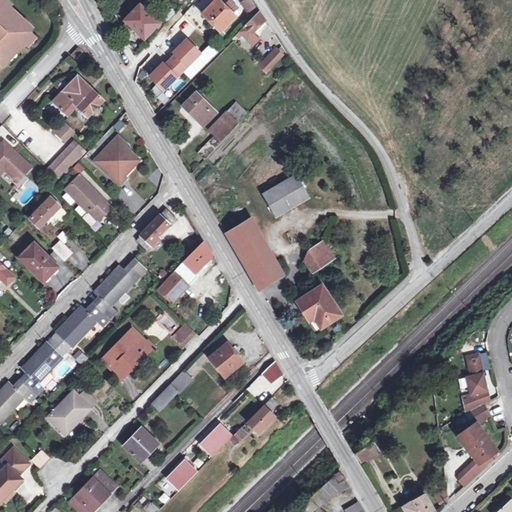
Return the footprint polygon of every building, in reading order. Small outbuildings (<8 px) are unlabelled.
[(228,2),(224,6),(217,0),(204,14),(220,31),(234,16),(230,12),(234,8),(228,2)] [(252,21),(259,14),(249,0),(241,6),(252,21)] [(5,15),(9,10),(0,1),(0,64),(18,45),(23,50),(32,40),(5,15)] [(140,5),(126,21),(145,38),(159,23),(140,5)] [(264,21),(259,14),(252,21),(239,34),(252,46),(259,40),(253,33),(264,21)] [(191,35),(196,29),(187,22),(172,43),(177,47),(188,32),(191,35)] [(189,38),(151,78),(167,94),(206,54),(189,38)] [(258,66),(267,75),(286,55),(277,46),(258,66)] [(87,118),(102,101),(77,78),(54,103),(65,114),(74,105),(87,118)] [(201,120),(213,107),(194,90),(182,102),(201,120)] [(212,126),(217,133),(237,116),(230,107),(209,123),(212,126)] [(64,141),(72,133),(61,122),(53,130),(64,141)] [(217,133),(212,126),(192,140),(198,149),(217,133)] [(128,167),(136,159),(126,149),(127,148),(117,138),(93,164),(119,188),(125,181),(115,173),(124,163),(128,167)] [(17,177),(22,177),(30,169),(3,144),(0,147),(0,151),(1,153),(0,153),(0,176),(4,172),(13,181),(17,177)] [(69,148),(80,158),(83,154),(73,144),(69,148)] [(80,158),(69,148),(47,171),(58,181),(80,158)] [(139,162),(136,159),(128,167),(131,170),(139,162)] [(77,174),(84,171),(81,164),(74,166),(77,174)] [(91,208),(102,218),(111,210),(79,177),(65,190),(87,212),(91,208)] [(307,200),(294,177),(261,197),(276,220),(307,200)] [(52,215),(59,208),(51,200),(50,202),(45,198),(29,215),(33,219),(31,220),(39,228),(52,215)] [(59,208),(52,215),(58,221),(65,214),(59,208)] [(98,223),(102,218),(91,208),(87,212),(98,223)] [(171,228),(177,221),(166,210),(136,240),(148,252),(160,239),(158,238),(168,227),(171,228)] [(228,236),(234,247),(255,234),(249,224),(228,236)] [(255,234),(234,247),(261,291),(283,277),(277,265),(272,268),(255,234)] [(50,248),(54,251),(64,262),(71,254),(58,241),(50,248)] [(323,241),(312,249),(306,262),(314,275),(335,261),(323,241)] [(64,262),(54,251),(48,257),(34,243),(20,259),(43,282),(64,262)] [(212,259),(203,243),(163,284),(157,290),(170,304),(198,277),(196,274),(212,259)] [(130,266),(140,276),(145,272),(136,263),(137,262),(135,260),(130,266)] [(1,265),(0,264),(0,282),(2,280),(7,285),(13,278),(1,265)] [(134,282),(140,276),(130,266),(124,272),(134,282)] [(92,304),(109,320),(116,313),(111,308),(134,282),(124,272),(119,267),(96,293),(100,297),(92,304)] [(343,314),(323,286),(300,302),(318,330),(343,314)] [(60,334),(65,339),(72,346),(73,347),(96,323),(101,328),(109,320),(92,304),(86,311),(82,308),(58,332),(60,334)] [(171,334),(179,327),(166,311),(157,317),(171,334)] [(183,325),(173,335),(182,344),(192,334),(183,325)] [(120,362),(130,372),(150,351),(132,333),(103,362),(108,367),(114,362),(117,364),(120,362)] [(54,340),(66,352),(72,346),(65,339),(60,334),(54,340)] [(54,340),(48,346),(61,357),(66,352),(54,340)] [(44,388),(39,383),(49,372),(62,358),(61,357),(48,346),(47,344),(24,367),(28,372),(20,380),(37,395),(44,388)] [(224,379),(241,365),(226,346),(209,360),(224,379)] [(82,354),(76,360),(82,366),(87,361),(85,360),(87,358),(82,354)] [(483,404),(489,400),(477,354),(465,357),(470,376),(466,377),(471,394),(462,396),(467,414),(471,411),(483,404)] [(465,357),(461,358),(466,377),(470,376),(465,357)] [(114,362),(108,367),(121,381),(130,372),(120,362),(117,364),(114,362)] [(275,364),(266,373),(274,384),(282,377),(275,364)] [(49,372),(39,383),(44,388),(54,377),(49,372)] [(168,386),(175,392),(178,395),(190,381),(182,372),(168,386)] [(259,398),(268,389),(257,378),(248,388),(259,398)] [(37,395),(20,380),(14,387),(9,383),(0,392),(0,420),(1,422),(24,398),(30,403),(37,395)] [(175,392),(168,386),(152,403),(159,410),(175,392)] [(246,423),(258,435),(276,416),(271,411),(278,403),(272,397),(246,423)] [(83,417),(66,401),(40,427),(57,444),(83,417)] [(456,432),(477,459),(469,466),(477,475),(496,457),(498,455),(495,453),(498,450),(478,423),(490,416),(483,404),(471,411),(477,422),(475,423),(463,430),(461,428),(456,432)] [(473,420),(461,428),(463,430),(475,423),(473,420)] [(213,458),(232,438),(221,428),(203,447),(213,458)] [(124,447),(140,462),(158,443),(141,429),(124,447)] [(238,432),(232,438),(237,443),(244,437),(238,432)] [(370,446),(357,455),(360,461),(374,452),(370,446)] [(0,505),(21,483),(16,479),(27,467),(11,452),(0,464),(0,465),(5,470),(0,475),(0,505)] [(38,452),(33,457),(42,466),(47,461),(38,452)] [(42,466),(33,457),(28,462),(38,471),(42,466)] [(196,474),(185,463),(168,480),(179,492),(196,474)] [(477,475),(469,466),(459,475),(467,483),(477,475)] [(91,511),(117,485),(102,471),(70,504),(78,511),(91,511)] [(338,482),(344,478),(339,471),(334,477),(338,482)] [(338,482),(334,477),(321,488),(311,497),(320,506),(336,490),(337,492),(348,485),(344,478),(338,482)] [(449,499),(448,489),(437,499),(443,505),(449,499)] [(424,494),(403,506),(406,511),(435,511),(436,511),(424,494)] [(311,497),(302,506),(307,511),(312,511),(319,506),(311,497)] [(511,511),(511,499),(496,511),(511,511)] [(344,511),(363,511),(357,501),(343,509),(344,511)]
